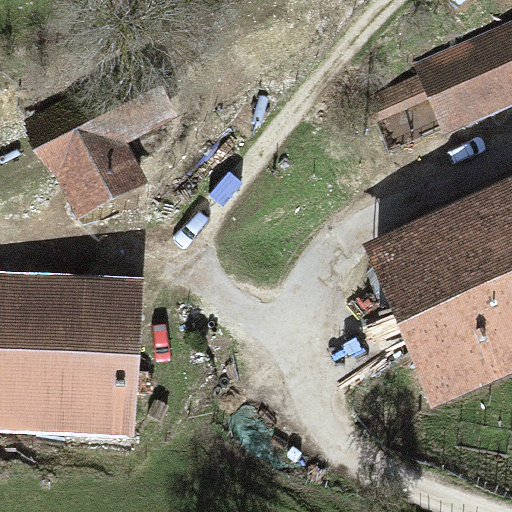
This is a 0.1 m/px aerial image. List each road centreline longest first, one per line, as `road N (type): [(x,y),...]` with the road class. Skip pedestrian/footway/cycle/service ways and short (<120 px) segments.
road 1 (track): [(404,0),(203,236),(198,256),(211,289),(265,323),(303,331)]
road 2 (track): [(483,511),(392,475),(332,437),(307,392),(303,331)]
road 3 (unclassified): [(303,331),(312,300),(352,246),(511,170)]
road 4 (track): [(0,233),(198,256)]
